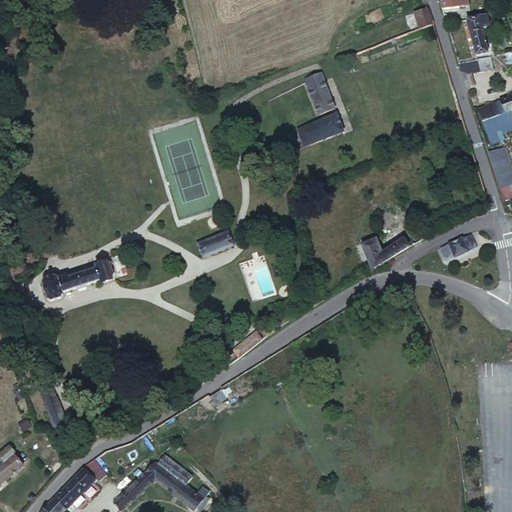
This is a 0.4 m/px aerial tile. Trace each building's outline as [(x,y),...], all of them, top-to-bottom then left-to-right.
[(424,0),(417,0),(409,5),(416,20),(430,13),(424,0)] [(440,0),(444,14),(459,11),(459,8),(468,7),(467,0),(440,0)] [(485,17),(467,23),(476,56),(487,53),(481,30),(488,28),(485,17)] [(490,57),(477,61),(480,73),(493,70),(490,57)] [(466,76),(480,73),(477,61),(459,65),(461,74),(464,76),(466,76)] [(304,78),(317,115),(333,109),(319,72),(304,78)] [(494,118),(511,112),(511,97),(491,104),(494,118)] [(478,123),(494,118),(491,104),(474,109),(478,123)] [(511,129),(511,112),(494,118),(478,123),(483,139),(485,138),(497,134),(511,129)] [(335,115),(295,130),(301,145),(341,129),(335,115)] [(497,134),(485,138),(487,145),(499,141),(497,134)] [(484,153),(498,200),(509,197),(506,186),(511,184),(502,149),(484,153)] [(231,248),(226,234),(197,244),(202,259),(231,248)] [(360,245),(375,270),(405,251),(412,247),(405,237),(384,249),(375,235),(360,245)] [(454,257),(474,247),(468,236),(454,243),(448,245),(445,247),(440,250),(445,261),(454,257)] [(98,287),(109,284),(105,266),(93,269),(94,274),(66,282),(65,278),(54,280),(52,279),(50,278),(48,278),(44,279),(43,280),(41,281),(41,284),(41,287),(44,300),(47,302),(49,304),(56,302),(58,300),(58,297),(58,294),(58,293),(97,283),(98,287)] [(225,357),(230,365),(267,338),(262,331),(225,357)] [(52,381),(40,386),(45,400),(58,396),(52,381)] [(58,396),(45,400),(54,426),(67,421),(58,396)] [(24,467),(10,449),(0,455),(0,472),(7,481),(24,467)] [(157,465),(155,466),(143,477),(150,486),(153,483),(191,511),(192,511),(202,500),(198,496),(189,490),(184,487),(181,484),(186,478),(188,475),(167,459),(161,466),(159,464),(157,465)] [(85,469),(49,504),(58,511),(68,511),(96,486),(85,475),(88,472),(85,469)] [(150,486),(143,477),(125,494),(132,502),(150,486)] [(186,478),(181,484),(184,487),(189,490),(194,484),(186,478)] [(119,511),(132,502),(125,494),(113,504),(119,511)]
